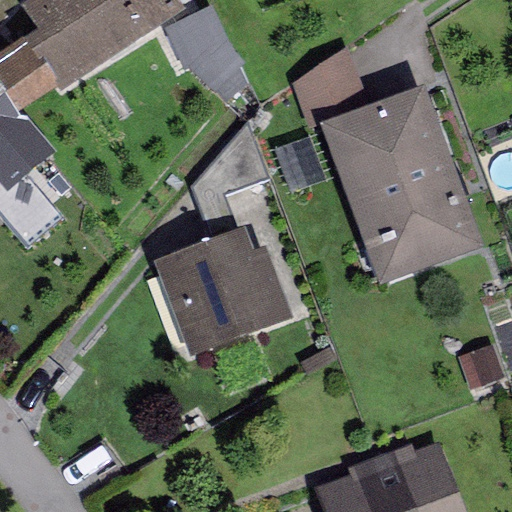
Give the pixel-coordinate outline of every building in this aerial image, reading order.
[(27,0),(20,5),(36,28),(0,52),(0,86),(17,111),(54,87),(58,93),(183,9),(177,0),(27,0)] [(343,48),(290,84),(307,132),(319,127),(318,124),(366,106),(343,48)] [(366,106),(318,124),(319,127),(377,286),(483,247),(423,85),(366,106)] [(17,111),(0,86),(0,187),(5,193),(53,152),(17,111)] [(246,124),(189,189),(209,240),(236,230),(222,195),(267,179),(246,124)] [(209,240),(152,262),(189,358),(291,319),(263,247),(252,251),(243,227),(236,230),(209,240)] [(348,477),(314,490),(321,511),(464,511),(439,443),(413,453),(411,446),(346,470),(348,477)]
